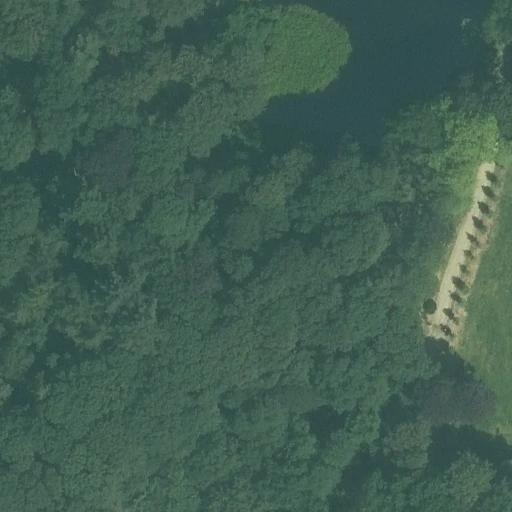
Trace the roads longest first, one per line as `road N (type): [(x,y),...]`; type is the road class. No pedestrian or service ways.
road 1 (track): [(0,486),(136,355),(205,325),(331,367),(432,443)]
road 2 (track): [(432,443),(444,271),(490,176),(511,7)]
